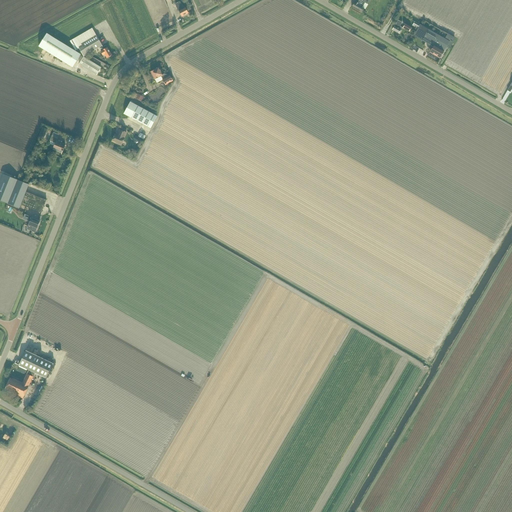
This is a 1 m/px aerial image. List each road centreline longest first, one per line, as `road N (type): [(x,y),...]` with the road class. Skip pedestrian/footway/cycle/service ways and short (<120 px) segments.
road 1 (unclassified): [(15,328),(111,85),(129,64),(241,0)]
road 2 (unclassified): [(511,115),(316,0)]
road 3 (unclassified): [(190,511),(0,401)]
